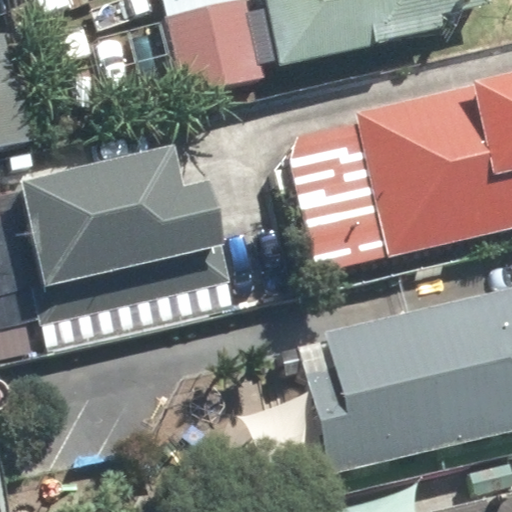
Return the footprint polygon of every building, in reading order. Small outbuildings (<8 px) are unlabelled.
[(234,0),(152,0),(180,105),(256,85),(234,0)] [(253,0),(270,79),(415,49),(411,28),(483,13),(480,0),(253,0)] [(1,32),(0,31),(0,154),(34,145),(1,32)] [(362,209),(296,223),(310,287),(511,241),(511,85),(343,123),(362,209)] [(200,194),(176,199),(166,156),(5,195),(32,306),(193,267),(190,257),(214,251),(200,194)] [(511,296),(290,353),(325,487),(511,439),(511,296)] [(511,511),(511,498),(453,511),(511,511)]
